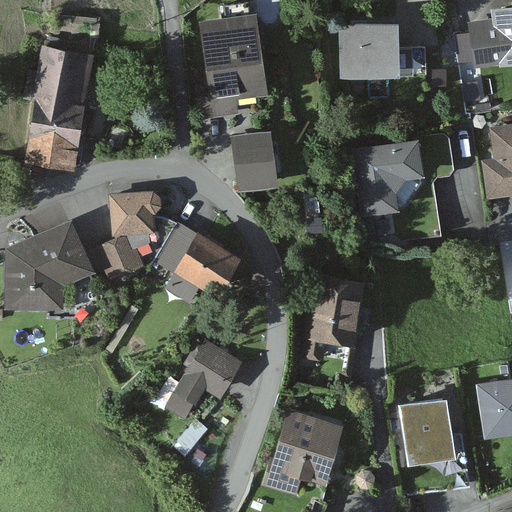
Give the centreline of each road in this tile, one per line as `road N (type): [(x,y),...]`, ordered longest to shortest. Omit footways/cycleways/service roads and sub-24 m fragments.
road 1 (residential): [(220,511),(243,470),(275,337),(269,280),(251,237),(230,204),(187,170)]
road 2 (residential): [(187,170),(117,171),(0,212)]
road 3 (residential): [(187,170),(167,0)]
